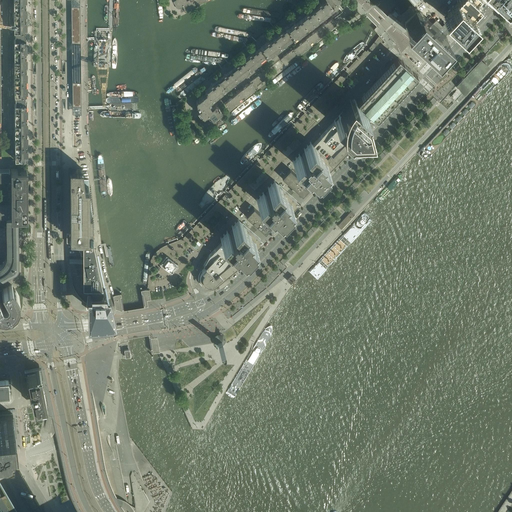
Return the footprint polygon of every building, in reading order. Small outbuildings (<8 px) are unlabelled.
[(172,0),(173,2),(175,2),(175,3),(176,3),(176,4),(181,2),(185,9),(195,3),(193,0),(186,0),(185,1),(184,0),(172,0)] [(335,2),(336,0),(320,0),(318,0),(318,1),(318,2),(313,6),(320,15),(334,4),(333,3),(335,1),(335,2)] [(448,0),(440,9),(442,11),(444,13),(456,24),(458,26),(460,28),(474,13),(472,11),(480,3),(478,2),(479,0),(448,0)] [(26,1),(14,2),(7,2),(7,15),(14,15),(26,15),(26,14),(26,10),(24,10),(24,7),(26,7),(26,3),(26,1)] [(72,5),(71,5),(72,105),(73,105),(81,105),(80,5),(75,5),(72,5)] [(313,6),(308,10),(307,10),(307,9),(306,9),(306,10),(305,10),(305,11),(305,12),(300,16),(308,25),(320,15),(313,6)] [(406,21),(403,24),(408,29),(413,33),(413,34),(416,37),(418,38),(425,45),(433,53),(439,47),(439,46),(442,43),(446,39),(448,37),(446,35),(451,29),(444,23),(442,26),(435,20),(433,23),(431,21),(428,18),(427,18),(427,17),(425,15),(424,15),(423,14),(422,13),(418,9),(406,21)] [(26,15),(14,15),(7,15),(8,29),(14,29),(15,29),(24,29),(26,29),(26,28),(27,28),(26,23),(24,23),(24,21),(26,21),(26,16),(26,15)] [(308,25),(300,16),(295,20),(294,19),(293,20),(292,20),(292,21),(292,22),(291,23),(287,26),(294,35),(294,36),(308,25)] [(331,17),(325,22),(330,28),(333,25),(334,25),(335,25),(335,24),(336,23),(331,17)] [(325,22),(318,27),(323,33),(324,33),(325,33),(325,32),(325,31),(330,28),(325,22)] [(279,31),(279,32),(278,33),(274,36),(282,45),(294,35),(287,26),(287,27),(286,26),(282,30),(281,29),(280,29),(279,30),(279,31)] [(318,27),(312,32),(317,38),(321,35),(322,35),(322,34),(323,33),(318,27)] [(15,29),(14,29),(8,29),(8,38),(14,38),(15,38),(24,38),(24,29),(15,29)] [(97,31),(95,31),(94,39),(94,68),(111,68),(112,32),(97,31)] [(306,37),(306,38),(310,43),(311,43),(312,43),(313,42),(313,41),(317,38),(312,32),(306,37)] [(265,43),(261,46),(268,56),(282,45),(274,36),(269,40),(269,39),(268,39),(267,39),(267,40),(266,40),(266,41),(266,42),(265,43)] [(15,38),(14,38),(8,38),(8,52),(14,52),(26,52),(26,51),(27,51),(27,46),(25,46),(25,44),(27,44),(27,39),(26,39),(26,38),(24,38),(15,38)] [(306,38),(299,43),(304,49),(308,46),(309,46),(310,45),(310,44),(311,44),(310,43),(306,38)] [(299,43),(293,48),(298,54),(299,53),(299,54),(300,53),(300,52),(304,49),(299,43)] [(251,70),(263,59),(266,58),(268,56),(261,46),(259,48),(256,50),(252,54),(251,53),(250,53),(249,53),(249,54),(249,55),(243,60),(243,61),(251,70)] [(293,48),(286,53),(291,59),(295,56),(296,56),(297,55),(298,54),(293,48)] [(26,52),(14,52),(8,52),(8,66),(14,65),(26,66),(26,64),(27,64),(27,60),(25,60),(25,57),(27,57),(27,53),(26,53),(26,52)] [(288,62),(291,59),(286,53),(280,58),(285,64),(286,63),(287,64),(287,63),(288,62)] [(54,180),(53,82),(63,82),(63,87),(65,87),(65,72),(63,72),(63,74),(53,74),(53,54),(51,54),(39,54),(39,74),(36,74),(36,72),(34,72),(34,87),(36,87),(36,82),(39,82),(39,180),(38,191),(39,214),(39,221),(39,227),(40,231),(40,234),(40,240),(41,244),(41,246),(41,250),(42,252),(42,256),(43,259),(44,266),(46,276),(48,276),(62,272),(61,267),(60,259),(59,256),(59,254),(58,246),(57,238),(57,235),(56,230),(56,224),(56,220),(56,217),(56,211),(58,211),(58,216),(60,216),(60,201),(58,201),(58,203),(56,203),(55,190),(54,180)] [(404,63),(398,57),(357,101),(362,106),(364,108),(370,113),(375,118),(376,119),(417,75),(411,70),(404,63)] [(464,89),(486,65),(483,62),(480,60),(479,61),(477,63),(476,61),(463,75),(465,76),(462,79),(458,83),(464,89)] [(251,70),(243,61),(239,64),(238,64),(237,64),(236,65),(236,66),(237,66),(232,70),(239,80),(251,70)] [(26,66),(14,65),(8,66),(8,79),(14,79),(26,79),(26,78),(27,78),(27,73),(25,73),(25,71),(27,71),(27,67),(26,67),(26,66)] [(232,70),(226,74),(225,74),(224,74),(224,75),(224,76),(223,77),(218,81),(225,89),(226,90),(239,80),(232,70)] [(263,71),(256,76),(261,82),(265,79),(266,79),(266,78),(267,77),(263,71)] [(256,76),(250,81),(255,87),(256,87),(257,86),(261,82),(256,76)] [(358,81),(355,78),(350,83),(353,87),(358,81)] [(15,93),(25,93),(26,93),(26,92),(27,92),(27,87),(25,87),(25,85),(27,85),(27,80),(26,80),(26,79),(14,79),(8,79),(8,93),(14,93),(15,93)] [(218,80),(213,84),(213,83),(212,83),(211,83),(211,84),(211,85),(211,86),(205,90),(212,99),(212,100),(225,89),(218,81),(218,80)] [(250,81),(244,87),(249,93),(252,90),(253,90),(254,89),(254,88),(255,88),(255,87),(250,81)] [(244,87),(237,92),(242,98),(243,97),(244,98),(244,97),(244,96),(249,93),(244,87)] [(206,93),(196,101),(201,107),(200,108),(200,109),(206,104),(206,105),(212,99),(205,90),(205,91),(206,93)] [(237,92),(231,97),(236,103),(240,100),(241,99),(242,98),(237,92)] [(25,102),(25,93),(15,93),(14,93),(8,93),(8,102),(15,102),(25,102)] [(370,113),(364,108),(362,106),(357,101),(356,103),(355,102),(356,101),(354,99),(353,99),(350,96),(348,94),(347,96),(346,97),(345,99),(344,100),(343,102),(342,104),(341,106),(341,107),(340,109),(340,111),(340,112),(339,113),(339,115),(334,121),(339,125),(355,140),(356,141),(366,130),(369,130),(369,127),(368,125),(370,123),(370,124),(371,123),(368,121),(369,121),(370,121),(371,121),(371,120),(371,119),(371,118),(374,120),(373,119),(375,118),(370,113)] [(224,102),(225,103),(229,108),(230,107),(231,108),(232,107),(232,106),(236,103),(231,97),(224,102)] [(15,102),(8,102),(8,116),(15,116),(27,116),(27,115),(27,110),(25,110),(25,108),(27,108),(27,103),(26,103),(26,102),(25,102),(15,102)] [(210,110),(206,105),(206,104),(200,109),(200,108),(197,111),(200,114),(201,115),(202,115),(203,115),(203,116),(208,113),(213,119),(222,112),(218,107),(212,112),(210,110)] [(27,116),(15,116),(8,116),(8,129),(15,130),(27,129),(27,128),(27,124),(25,124),(25,121),(27,121),(27,117),(27,116)] [(356,141),(355,140),(339,125),(334,121),(330,126),(313,144),(311,142),(304,149),(306,151),(305,152),(303,155),(302,156),(299,154),(292,161),(315,182),(316,180),(319,183),(352,147),(357,143),(356,141)] [(27,129),(15,130),(8,129),(9,143),(15,143),(27,143),(27,142),(27,137),(25,137),(25,135),(27,135),(27,131),(27,129)] [(287,157),(301,143),(299,141),(297,139),(296,138),(282,152),(287,157)] [(27,143),(15,143),(9,143),(9,148),(13,148),(13,157),(15,157),(27,157),(27,156),(27,151),(25,151),(25,149),(27,149),(27,144),(27,143)] [(9,148),(6,148),(4,148),(1,148),(1,157),(4,157),(6,157),(13,157),(13,148),(9,148)] [(69,185),(67,189),(69,190),(67,194),(69,194),(67,198),(69,198),(67,202),(69,203),(67,206),(69,207),(67,210),(69,211),(67,214),(69,215),(67,219),(69,219),(67,223),(69,223),(67,227),(69,228),(69,232),(69,237),(78,237),(78,242),(79,242),(79,251),(81,251),(81,255),(83,255),(83,258),(81,258),(81,260),(81,262),(85,262),(85,269),(86,269),(87,276),(88,276),(88,283),(87,291),(86,291),(86,300),(86,313),(86,320),(91,320),(96,320),(100,319),(105,319),(110,318),(115,317),(114,316),(109,290),(105,290),(96,248),(94,247),(93,240),(92,237),(92,235),(91,217),(91,211),(89,211),(89,186),(84,186),(82,168),(82,167),(69,167),(69,168),(69,185)] [(27,218),(27,168),(6,168),(6,178),(6,204),(1,204),(0,204),(0,216),(6,216),(17,216),(17,218),(27,218)] [(281,177),(302,196),(310,187),(290,168),(281,177)] [(255,191),(268,177),(267,175),(263,172),(249,186),(255,191)] [(299,204),(296,201),(297,201),(279,184),(275,180),(268,188),(270,190),(269,191),(268,190),(266,193),(267,194),(266,195),(263,192),(256,200),(279,220),(282,223),(299,204)] [(274,226),(265,218),(254,207),(246,216),(266,234),(274,226)] [(351,211),(337,225),(341,229),(355,214),(351,211)] [(6,217),(6,229),(0,228),(0,277),(15,270),(16,269),(17,268),(17,267),(18,267),(18,266),(18,265),(17,218),(17,216),(6,216),(6,217)] [(244,261),(261,243),(259,241),(261,239),(239,219),(232,226),(234,228),(233,229),(232,229),(230,231),(231,232),(230,233),(227,231),(221,237),(220,238),(223,241),(209,255),(204,265),(205,267),(202,271),(201,272),(200,273),(200,275),(200,276),(200,278),(200,279),(200,281),(201,282),(202,284),(204,285),(205,286),(207,287),(208,287),(210,287),(211,287),(213,286),(214,286),(215,285),(244,261)] [(69,237),(69,232),(66,232),(66,242),(78,242),(78,237),(69,237)] [(196,249),(201,243),(198,240),(192,246),(196,249)] [(171,273),(176,267),(178,264),(166,255),(159,264),(171,273)] [(0,290),(0,315),(5,317),(11,315),(16,311),(19,305),(19,298),(12,285),(0,290)] [(31,405),(48,402),(41,367),(25,370),(31,405)] [(0,399),(10,399),(8,382),(8,374),(0,375),(0,399)] [(0,415),(0,444),(11,439),(12,440),(17,438),(16,434),(15,417),(13,417),(13,414),(0,415)] [(102,467),(101,460),(94,418),(74,421),(59,435),(61,439),(64,445),(62,447),(64,457),(69,478),(69,480),(71,486),(73,492),(75,497),(77,501),(78,503),(79,506),(81,509),(96,506),(94,498),(104,496),(111,494),(110,491),(106,482),(105,477),(103,472),(102,467)] [(114,492),(111,494),(104,496),(94,498),(96,506),(81,509),(81,511),(82,511),(142,511),(148,501),(132,472),(130,476),(135,503),(135,508),(135,509),(135,510),(129,507),(126,492),(114,492)]
